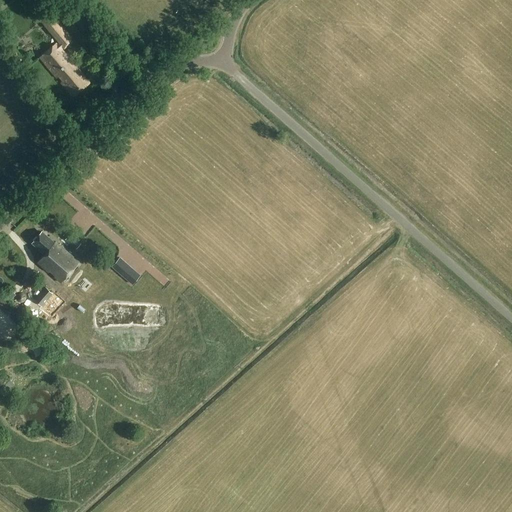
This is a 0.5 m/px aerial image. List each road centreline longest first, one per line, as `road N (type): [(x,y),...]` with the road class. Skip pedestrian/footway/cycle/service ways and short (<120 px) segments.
road 1 (unclassified): [(511,319),(222,62)]
road 2 (tertiary): [(0,225),(171,69),(222,62)]
